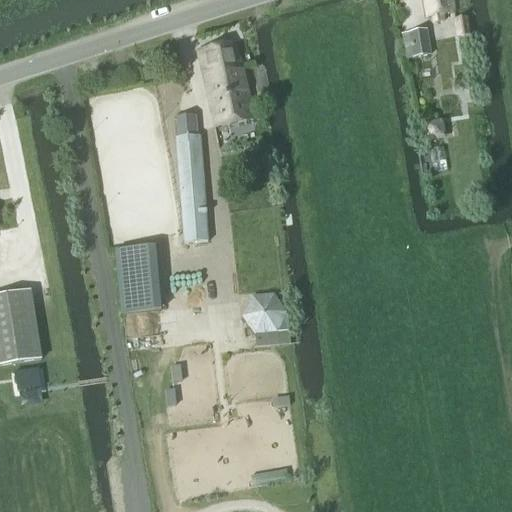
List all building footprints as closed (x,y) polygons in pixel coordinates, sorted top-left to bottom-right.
[(442,18),(454,16),(451,0),(422,0),(425,20),(432,19),(433,26),(443,24),(442,18)] [(469,38),(467,19),(452,21),(455,40),(469,38)] [(429,57),(425,33),(408,35),(412,60),(429,57)] [(253,123),(240,65),(235,44),(198,53),(213,131),(253,123)] [(199,140),(200,140),(198,118),(181,119),(182,141),(175,141),(184,246),(208,244),(199,140)] [(443,123),(429,124),(430,140),(445,138),(443,123)] [(117,249),(120,314),(161,312),(158,247),(117,249)] [(0,368),(40,362),(29,295),(0,299),(0,368)] [(276,299),(252,301),(243,322),(258,339),(282,336),(289,315),(276,299)]
